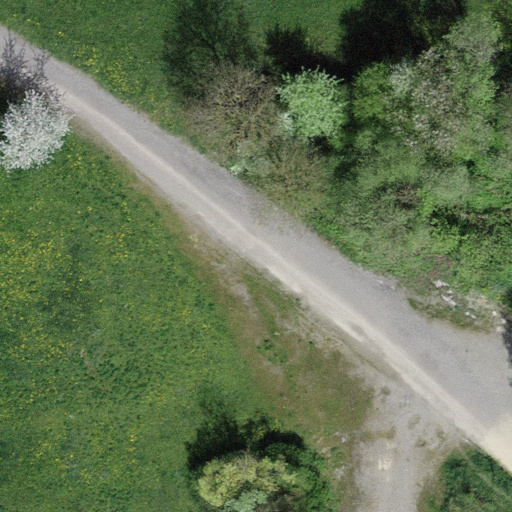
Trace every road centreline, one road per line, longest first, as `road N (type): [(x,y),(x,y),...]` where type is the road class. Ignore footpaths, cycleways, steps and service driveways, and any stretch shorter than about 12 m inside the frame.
road 1 (track): [(0,54),(74,85),(416,347),(511,458)]
road 2 (track): [(511,367),(458,396),(375,472),(368,511)]
